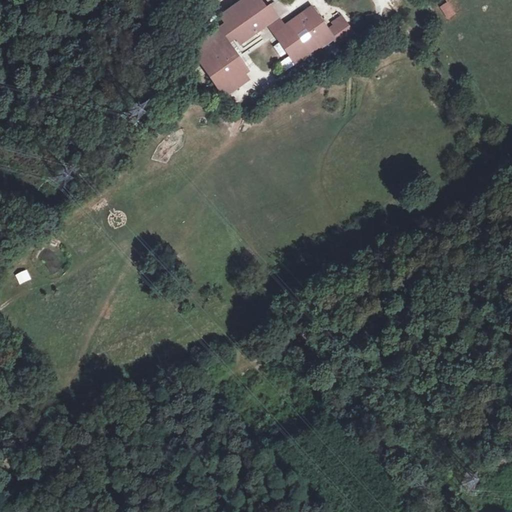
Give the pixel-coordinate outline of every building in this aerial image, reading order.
[(233,31),(241,44),(267,24),(278,17),(270,5),(265,8),(259,0),(245,0),(222,17),(228,24),(233,31)] [(448,3),(440,8),(447,20),(456,15),(448,3)] [(275,35),(297,65),(314,52),(321,47),(334,38),(338,44),(353,33),(342,18),(332,25),(334,26),(327,31),(311,9),(285,27),(275,35)] [(278,17),(267,24),(275,35),(285,27),(278,17)] [(233,31),(228,24),(192,50),(197,56),(224,37),(233,31)] [(197,56),(226,96),(241,86),(237,80),(246,74),(249,72),(224,37),(197,56)] [(321,47),(314,52),(318,58),(326,53),(321,47)] [(237,80),(241,86),(250,79),(246,74),(237,80)] [(200,146),(207,158),(217,152),(210,140),(200,146)]
